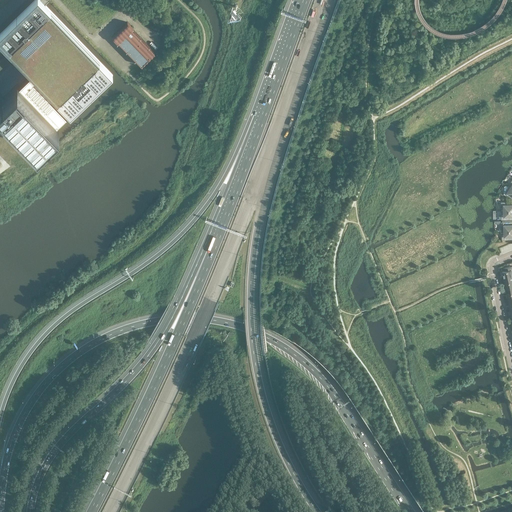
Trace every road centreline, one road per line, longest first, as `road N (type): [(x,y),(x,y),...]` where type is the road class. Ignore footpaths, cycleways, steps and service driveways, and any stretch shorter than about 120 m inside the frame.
road 1 (motorway): [(408,511),(314,371),(259,334),(190,319),(119,330),(60,367),(13,435),(0,501)]
road 2 (motorway): [(109,511),(248,209),(291,92)]
road 3 (track): [(219,0),(230,28),(226,48),(174,204),(142,240),(0,352)]
road 4 (motorway): [(317,511),(273,429),(251,328),(259,217),(291,92)]
road 5 (motorway): [(262,109),(180,234),(46,332),(13,380),(0,418)]
road 6 (track): [(430,362),(433,351),(467,331),(472,303),(436,305),(423,289),(460,262),(450,172),(477,138),(511,118)]
road 7 (motorway): [(211,248),(145,358),(54,450),(29,511)]
road 8 (motorway): [(211,248),(93,511)]
road 9 (motorway): [(262,109),(211,248)]
road 10 (residential): [(511,371),(490,268),(511,253)]
